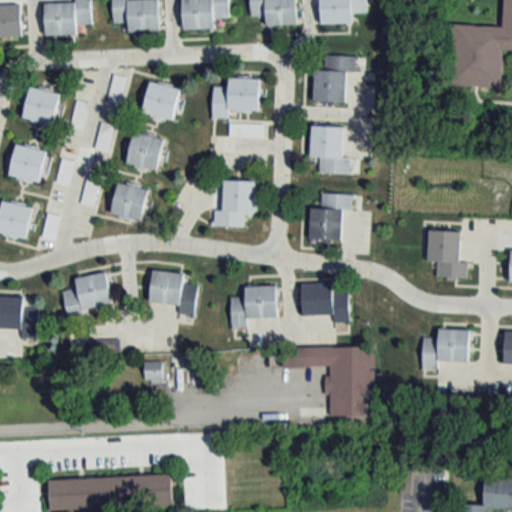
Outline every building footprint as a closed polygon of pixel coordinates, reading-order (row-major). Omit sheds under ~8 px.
[(40,4),(41,36),(74,35),(73,24),(89,24),(88,0),(73,0),(74,3),(40,4)] [(124,32),(156,31),(155,0),(109,0),(110,23),(124,23),(124,32)] [(177,0),(178,30),(210,29),(210,18),(227,18),(226,0),(177,0)] [(247,0),(247,17),(261,17),(261,25),(294,25),(293,0),(247,0)] [(315,0),(316,23),(348,23),(348,13),(365,12),(364,0),(315,0)] [(511,50),(511,0),(500,0),(500,27),(449,25),(446,86),(498,89),(500,50),(511,50)] [(0,37),(19,37),(18,6),(0,5),(0,37)] [(309,102),(343,104),(344,72),(353,72),(354,57),(322,55),(321,70),(310,70),(309,102)] [(226,119),(226,110),(256,111),(257,78),(225,77),(225,87),(210,86),(209,118),(226,119)] [(171,120),(176,88),(144,83),(139,115),(171,120)] [(50,125),(57,94),(25,86),(18,117),(50,125)] [(228,124),(228,137),(260,137),(260,124),(228,124)] [(317,157),(317,173),(348,174),(349,158),(339,158),(340,127),(308,125),(306,157),(317,157)] [(122,164),(153,171),(161,139),(129,132),(122,164)] [(12,144),(4,175),(36,183),(44,152),(12,144)] [(242,226),(242,211),(251,211),(251,181),(219,180),(219,210),(210,210),(210,226),(242,226)] [(107,215),(139,221),(144,189),(113,183),(107,215)] [(341,211),(350,211),(350,195),(319,194),(318,208),(307,207),(306,240),(339,241),(341,211)] [(0,234),(21,240),(30,208),(0,200),(0,234)] [(52,239),(54,231),(49,230),(51,223),(45,222),(42,237),(52,239)] [(465,279),(466,263),(456,262),(458,232),(425,230),(423,263),(434,263),(434,277),(465,279)] [(182,274),(149,271),(145,303),(177,306),(176,314),(193,316),(196,285),(180,284),(182,274)] [(72,278),(73,289),(61,291),(65,323),(82,320),(81,309),(108,305),(103,273),(72,278)] [(298,316),(331,315),(331,324),(347,323),(346,292),(330,292),(330,283),(298,284),(298,316)] [(273,286),(242,287),(242,297),(228,297),(228,319),(273,319),(273,286)] [(35,340),(36,308),(22,308),(22,298),(0,296),(0,329),(19,330),(18,339),(35,340)] [(437,361),(467,362),(467,330),(435,329),(435,338),(421,338),(420,371),(436,371),(437,361)] [(511,332),(501,332),(499,366),(511,366),(511,332)] [(280,348),(280,368),(326,367),(327,416),(366,416),(366,403),(373,403),(372,347),(280,348)] [(141,361),(141,382),(161,382),(161,361),(141,361)] [(45,479),(46,510),(169,507),(168,476),(45,479)] [(485,511),(486,509),(511,509),(511,478),(481,478),(480,505),(454,504),(453,511),(485,511)]
